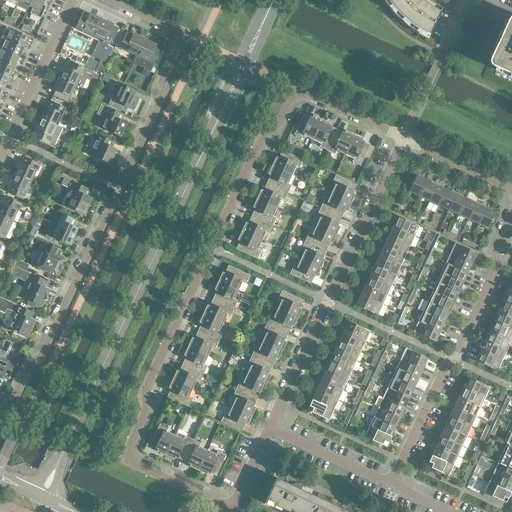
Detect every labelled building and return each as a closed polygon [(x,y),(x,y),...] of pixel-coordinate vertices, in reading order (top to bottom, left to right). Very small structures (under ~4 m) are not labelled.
[(27,11),(29,6),(31,0),(18,0),(16,6),(27,11)] [(45,0),(31,0),(29,6),(32,8),(30,13),(40,18),(46,6),(43,5),(45,0)] [(429,34),(430,34),(442,8),(441,8),(440,11),(438,10),(435,8),(431,6),(428,4),(427,3),(424,0),(422,0),(389,0),(390,1),(392,4),(396,8),(399,12),(401,14),(403,16),(406,19),(411,23),(413,25),(416,26),(418,28),(421,30),(424,31),(427,33),(429,34)] [(93,36),(101,19),(90,14),(89,15),(88,15),(84,13),(79,11),(73,24),(76,26),(76,27),(93,36)] [(511,21),(502,17),(496,30),(508,35),(496,60),(496,62),(497,66),(499,67),(511,72),(511,21)] [(112,24),(101,19),(93,36),(115,46),(122,31),(121,30),(121,31),(117,28),(116,28),(112,26),(112,24)] [(21,30),(29,34),(32,28),(23,24),(21,30)] [(28,37),(11,29),(6,27),(2,36),(22,46),(24,47),(28,37)] [(134,63),(135,62),(145,39),(133,34),(132,36),(132,35),(131,36),(127,34),(127,33),(126,33),(122,31),(115,46),(112,51),(117,53),(119,48),(137,56),(134,63)] [(24,47),(22,46),(2,36),(0,40),(0,47),(19,57),(24,47)] [(156,47),(155,46),(156,45),(145,39),(135,62),(136,63),(137,64),(138,65),(139,65),(141,66),(142,66),(143,66),(145,67),(141,74),(148,77),(150,72),(154,73),(165,51),(160,48),(160,49),(156,47)] [(98,66),(102,68),(112,47),(107,45),(98,66)] [(14,66),(19,57),(0,47),(0,59),(13,66),(14,66)] [(14,66),(13,66),(0,59),(0,71),(10,76),(14,66)] [(98,75),(84,68),(69,61),(66,67),(64,66),(59,77),(82,88),(86,79),(94,83),(98,75)] [(5,86),(10,76),(0,71),(0,83),(4,86),(5,86)] [(104,74),(101,80),(108,83),(110,77),(104,74)] [(82,88),(59,77),(54,89),(55,90),(55,91),(53,95),(53,96),(67,103),(76,85),(82,88)] [(116,100),(115,101),(133,110),(138,99),(133,96),(135,91),(115,82),(117,83),(114,88),(116,89),(112,97),(109,96),(116,100)] [(46,106),(43,112),(41,117),(57,125),(65,108),(50,101),(50,102),(48,106),(47,107),(46,106)] [(123,131),(127,123),(121,120),(124,115),(101,104),(96,114),(102,116),(101,119),(105,121),(102,128),(120,137),(121,134),(124,133),(123,131)] [(312,139),(322,119),(313,115),(312,117),(309,116),(309,117),(304,115),(305,114),(304,114),(294,135),(302,139),(304,135),(312,139)] [(49,143),(57,125),(41,117),(35,129),(37,130),(36,131),(34,135),(34,136),(49,143)] [(330,123),(322,119),(312,139),(321,143),(319,147),(327,150),(337,129),(336,129),(336,130),(332,128),(332,127),(329,126),(330,123)] [(345,155),(354,134),(345,130),(344,133),(342,131),(341,132),(337,130),(337,129),(327,150),(335,154),(336,151),(345,155)] [(113,142),(97,134),(95,140),(93,139),(89,146),(91,147),(88,153),(94,156),(96,159),(98,158),(110,164),(116,152),(115,149),(111,147),(113,142)] [(363,139),(354,134),(345,155),(353,159),(352,162),(360,166),(370,145),(369,144),(369,145),(365,143),(365,142),(362,141),(363,139)] [(298,154),(303,157),(306,151),(301,148),(298,154)] [(276,157),(272,166),(292,175),(296,166),(299,168),(303,160),(282,150),(281,151),(282,151),(280,155),(279,155),(278,158),(276,157)] [(20,162),(14,174),(31,181),(39,164),(24,157),(23,158),(24,158),(22,162),(21,162),(21,163),(20,162)] [(288,184),(292,175),(272,166),(268,174),(270,175),(269,178),(269,179),(267,183),(267,182),(266,183),(288,193),(291,185),(288,184)] [(56,173),(52,181),(58,184),(62,175),(56,173)] [(23,199),(31,181),(14,174),(9,185),(11,186),(8,192),(23,199)] [(335,185),(331,193),(351,203),(355,194),(353,193),(354,190),(356,185),(356,186),(357,185),(335,175),(332,183),(335,185)] [(419,196),(426,180),(416,175),(414,181),(412,181),(410,186),(411,186),(409,191),(419,196)] [(70,188),(68,192),(63,189),(57,203),(74,211),(75,209),(84,214),(92,198),(89,197),(87,198),(86,196),(87,195),(86,195),(88,190),(89,191),(89,190),(64,178),(61,184),(70,188)] [(429,201),(437,184),(431,181),(431,182),(426,180),(419,196),(429,201)] [(284,200),(288,193),(266,183),(267,184),(265,188),(264,188),(263,190),(261,189),(257,198),(277,208),(281,199),(284,200)] [(439,205),(446,189),(442,187),(442,186),(437,184),(429,201),(439,205)] [(448,210),(456,193),(451,190),(450,191),(446,189),(439,205),(448,210)] [(347,211),(351,203),(331,193),(327,202),(324,200),(320,208),(341,218),(341,217),(343,213),(345,210),(347,211)] [(458,214),(466,198),(461,196),(462,195),(456,193),(448,210),(458,214)] [(1,202),(0,204),(0,215),(12,221),(21,203),(6,197),(5,198),(6,198),(4,202),(3,202),(3,203),(1,202)] [(273,216),(277,208),(257,198),(252,207),(255,208),(253,211),(254,211),(252,216),(251,215),(251,216),(272,226),(276,218),(273,216)] [(468,219),(476,202),(470,199),(470,200),(466,198),(458,214),(468,219)] [(478,224),(485,208),(481,206),(482,204),(476,202),(468,219),(478,224)] [(341,218),(320,208),(316,216),(320,217),(316,226),(336,235),(340,226),(338,225),(339,222),(338,222),(340,218),(341,218)] [(495,212),(485,208),(478,224),(488,228),(491,223),(492,223),(494,219),(493,218),(495,212)] [(68,244),(70,245),(73,238),(75,239),(77,236),(75,235),(78,228),(68,224),(70,218),(71,218),(71,217),(59,212),(48,235),(60,240),(59,242),(67,245),(68,244)] [(0,236),(4,238),(12,221),(0,215),(0,236)] [(269,233),(272,226),(251,216),(251,217),(250,221),(249,220),(248,223),(245,222),(241,231),(261,240),(265,232),(269,233)] [(397,216),(393,226),(414,236),(419,226),(397,216)] [(332,244),(336,235),(316,226),(312,234),(309,233),(305,241),(326,250),(325,250),(327,246),(328,246),(329,243),(332,244)] [(414,236),(393,226),(388,236),(410,246),(414,236)] [(257,249),(261,240),(241,231),(237,240),(239,241),(236,249),(257,259),(261,250),(257,249)] [(410,246),(388,236),(383,246),(405,256),(410,246)] [(326,251),(326,250),(305,241),(301,248),(304,250),(300,259),(321,268),(325,259),(322,258),(324,255),(323,255),(325,251),(326,251)] [(61,250),(45,243),(34,265),(56,275),(58,270),(59,270),(62,265),(61,265),(63,259),(58,257),(61,250)] [(455,243),(450,253),(472,263),(475,256),(474,256),(476,253),(455,243)] [(405,256),(383,246),(379,255),(401,266),(405,256)] [(467,273),(472,263),(450,253),(445,263),(467,273)] [(401,266),(379,255),(374,265),(396,275),(401,266)] [(28,266),(29,265),(17,259),(14,266),(26,271),(26,270),(28,266)] [(316,277),(321,268),(300,259),(296,267),(293,266),(289,274),(310,284),(314,276),(316,277)] [(463,283),(467,273),(445,263),(441,272),(463,283)] [(222,272),(218,281),(238,290),(242,282),(245,283),(249,275),(228,265),(228,266),(226,271),(226,270),(224,273),(222,272)] [(396,275),(374,265),(370,275),(392,285),(396,275)] [(46,281),(26,271),(14,266),(10,274),(30,284),(23,298),(29,301),(30,302),(34,304),(36,304),(41,306),(44,300),(47,299),(45,289),(43,288),(44,287),(43,287),(45,282),(46,282),(46,281)] [(458,292),(463,283),(441,272),(436,282),(458,292)] [(392,285),(370,275),(365,285),(387,295),(392,285)] [(234,299),(238,290),(218,281),(214,290),(216,291),(215,294),(214,298),(213,298),(234,308),(237,300),(234,299)] [(453,302),(458,292),(436,282),(432,292),(453,302)] [(387,295),(365,285),(361,295),(382,305),(387,295)] [(281,300),(277,308),(297,318),(301,309),(299,308),(300,305),(302,301),(303,300),(282,290),(278,298),(281,300)] [(449,312),(453,302),(432,292),(427,302),(449,312)] [(511,293),(508,292),(503,301),(511,305),(511,293)] [(382,305),(361,295),(356,305),(378,315),(382,305)] [(29,312),(30,311),(0,297),(0,310),(4,313),(6,308),(16,313),(9,329),(13,331),(16,333),(16,332),(27,337),(35,321),(27,317),(26,316),(28,312),(29,312)] [(230,316),(234,308),(213,298),(212,299),(213,299),(211,303),(209,306),(207,305),(203,313),(223,323),(227,314),(230,316)] [(511,305),(503,301),(498,311),(511,317),(511,305)] [(444,322),(449,312),(427,302),(423,312),(444,322)] [(293,327),(297,318),(277,308),(273,317),(270,316),(266,323),(287,333),(288,333),(287,332),(289,328),(290,328),(291,326),(293,327)] [(511,317),(498,311),(494,321),(511,329),(511,317)] [(440,332),(444,322),(423,312),(418,321),(440,332)] [(219,331),(223,323),(203,313),(199,322),(201,323),(200,326),(200,327),(198,331),(197,331),(219,341),(222,333),(219,331)] [(348,321),(344,331),(365,341),(370,331),(348,321)] [(435,342),(440,332),(418,321),(413,332),(435,342)] [(511,339),(511,329),(494,321),(489,331),(511,341),(511,339)] [(287,334),(287,333),(266,323),(263,331),(266,333),(262,341),(282,351),(286,342),(284,341),(285,338),(285,337),(287,333),(287,334)] [(215,349),(219,341),(197,331),(197,332),(198,332),(196,336),(195,336),(194,339),(192,337),(187,346),(208,356),(212,347),(215,349)] [(365,341),(344,331),(339,341),(361,351),(365,341)] [(511,341),(489,331),(485,341),(507,351),(511,341)] [(0,349),(0,377),(1,378),(1,376),(7,379),(16,360),(7,355),(13,342),(5,338),(0,349)] [(278,359),(282,351),(262,341),(258,350),(255,348),(251,356),(272,366),(272,365),(274,361),(276,358),(278,359)] [(361,351),(339,341),(334,351),(356,361),(361,351)] [(507,351),(485,341),(480,350),(502,360),(507,351)] [(204,364),(208,356),(187,346),(183,355),(186,356),(184,359),(185,359),(183,363),(182,363),(182,364),(203,374),(207,366),(204,364)] [(406,348),(401,358),(423,368),(428,358),(406,348)] [(502,360),(480,350),(475,361),(497,371),(502,360)] [(356,361),(334,351),(330,361),(352,371),(356,361)] [(272,366),(251,356),(247,364),(251,365),(247,374),(267,383),(271,375),(269,373),(270,371),(269,370),(271,366),(272,366)] [(418,378),(423,368),(401,358),(396,368),(418,378)] [(352,371),(330,361),(325,370),(347,381),(352,371)] [(200,381),(203,374),(182,364),(183,364),(181,369),(180,368),(179,371),(176,370),(172,379),(192,388),(196,380),(200,381)] [(414,388),(418,378),(396,368),(392,378),(414,388)] [(347,381),(325,370),(321,380),(343,390),(347,381)] [(263,392),(267,383),(247,374),(243,383),(239,381),(236,389),(257,399),(257,398),(259,394),(260,391),(263,392)] [(468,377),(463,387),(485,397),(490,387),(468,377)] [(409,398),(414,388),(392,378),(387,387),(409,398)] [(188,397),(192,388),(172,379),(168,388),(171,389),(169,392),(170,392),(168,396),(167,396),(167,397),(188,407),(192,398),(188,397)] [(343,390),(321,380),(316,390),(338,400),(343,390)] [(405,407),(409,398),(387,387),(383,397),(405,407)] [(485,397),(463,387),(459,397),(480,407),(485,397)] [(257,399),(236,389),(232,396),(235,398),(231,407),(252,416),(256,407),(253,406),(255,403),(254,403),(256,399),(257,399)] [(338,400),(316,390),(312,400),(333,410),(338,400)] [(400,417),(405,407),(383,397),(378,407),(400,417)] [(480,407),(459,397),(454,407),(476,417),(480,407)] [(329,420),(333,410),(312,400),(307,409),(311,411),(311,412),(329,420)] [(248,425),(252,416),(231,407),(227,415),(224,414),(220,422),(241,432),(242,431),(241,430),(243,426),(244,426),(245,424),(248,425)] [(395,427),(400,417),(378,407),(374,417),(395,427)] [(476,417),(454,407),(449,416),(471,427),(476,417)] [(471,427),(449,416),(445,426),(467,436),(471,427)] [(391,437),(395,427),(374,417),(369,427),(391,437)] [(165,455),(175,435),(166,431),(168,428),(159,424),(150,445),(151,445),(155,447),(158,449),(156,451),(165,455)] [(467,436),(445,426),(440,436),(462,446),(467,436)] [(386,446),(391,437),(369,427),(364,437),(382,445),(382,444),(386,446)] [(183,460),(192,439),(185,436),(183,439),(175,435),(165,455),(174,459),(175,457),(178,458),(182,460),(183,460)] [(462,446),(440,436),(436,446),(458,456),(462,446)] [(198,470),(207,450),(199,446),(200,443),(192,439),(183,460),(183,461),(183,460),(188,462),(187,463),(190,464),(189,466),(198,470)] [(511,445),(507,443),(507,444),(502,453),(511,457),(511,445)] [(458,456),(436,446),(431,456),(453,466),(458,456)] [(216,454),(207,450),(198,470),(207,474),(208,472),(211,473),(215,475),(216,476),(216,475),(222,463),(226,455),(217,451),(216,454)] [(511,469),(511,457),(502,453),(498,463),(511,469)] [(448,476),(453,466),(431,456),(427,465),(431,467),(431,468),(448,476)] [(225,464),(222,463),(216,475),(219,476),(225,464)] [(511,481),(511,469),(498,463),(493,473),(511,481)] [(510,492),(511,489),(511,481),(493,473),(489,482),(510,492)] [(291,485),(276,478),(265,501),(288,511),(300,511),(309,493),(298,488),(300,484),(297,484),(295,484),(293,484),(292,484),(291,485)] [(506,502),(510,492),(489,482),(484,493),(502,501),(502,500),(506,502)] [(340,511),(342,508),(327,501),(327,500),(326,499),(326,498),(325,497),(324,496),(322,494),(320,498),(309,493),(300,511),(340,511)]
